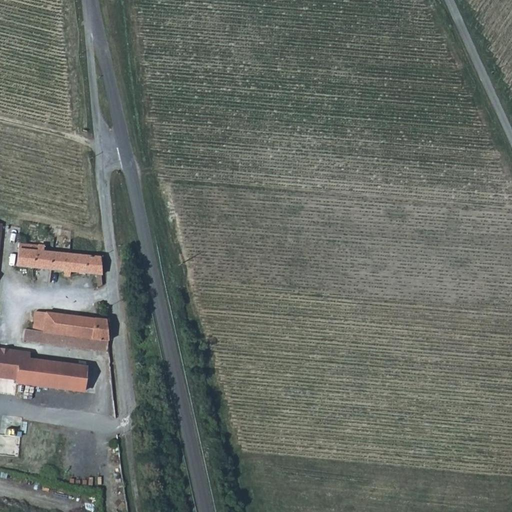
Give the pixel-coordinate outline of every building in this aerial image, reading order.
[(0,222),(0,376),(1,376),(17,378),(16,382),(67,388),(83,390),(86,365),(31,358),(31,351),(0,347),(0,230),(1,223),(0,222)] [(28,243),(19,242),(17,265),(33,266),(35,250),(28,249),(28,243)] [(35,250),(33,266),(50,268),(52,251),(44,251),(44,244),(28,243),(28,249),(35,250)] [(102,273),(100,255),(52,251),(50,268),(102,273)] [(24,339),(86,347),(88,316),(35,309),(33,329),(25,328),(24,339)] [(90,348),(109,350),(106,319),(92,317),(90,337),(91,338),(90,348)]
